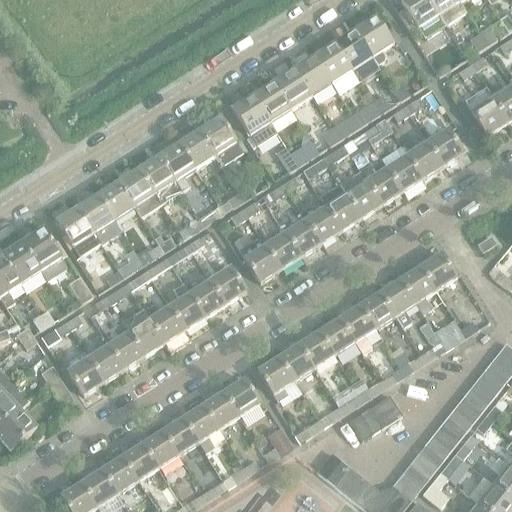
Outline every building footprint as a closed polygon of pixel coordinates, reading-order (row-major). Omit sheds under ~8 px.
[(418,32),(439,18),(440,18),(428,0),(408,0),(401,5),(405,12),(417,30),(418,32)] [(459,5),(460,5),(456,0),(428,0),(440,18),(439,18),(445,29),(466,16),(459,5)] [(405,12),(398,16),(401,22),(409,34),(417,30),(405,12)] [(511,25),(507,18),(499,23),(503,30),(507,36),(511,32),(511,25)] [(376,21),(355,34),(372,61),(373,61),(378,68),(384,64),(385,59),(383,55),(394,48),(376,21)] [(507,36),(503,29),(496,34),(500,41),(507,36)] [(488,30),(479,36),(488,49),(497,43),(488,30)] [(351,75),(353,74),(366,65),(372,61),(355,34),(334,48),(351,75)] [(478,56),(488,49),(479,36),(469,42),(478,56)] [(504,58),(511,52),(511,44),(510,42),(499,50),(504,58)] [(404,57),(407,54),(401,45),(397,47),(404,57)] [(358,83),(353,74),(351,75),(334,48),(314,60),(331,87),(337,96),(358,83)] [(448,57),(456,69),(466,62),(458,50),(448,57)] [(314,60),(293,73),(311,100),(331,87),(314,60)] [(475,65),(470,68),(476,77),(488,69),(482,60),(475,65)] [(465,84),(476,77),(470,68),(465,71),(459,75),(465,84)] [(293,73),(273,86),(290,113),(311,100),(293,73)] [(400,105),(409,99),(401,85),(391,92),(400,105)] [(273,86),(253,99),(270,126),(290,113),(273,86)] [(511,90),(492,103),(508,127),(511,123),(511,90)] [(508,127),(492,103),(486,93),(465,106),(476,123),(487,140),(508,127)] [(277,136),(270,126),(253,99),(232,112),(256,149),(277,136)] [(380,99),(371,105),(379,118),(389,112),(380,99)] [(416,102),(404,110),(409,118),(421,111),(416,102)] [(371,105),(351,118),(359,131),(379,118),(371,105)] [(465,106),(458,111),(469,128),(476,123),(465,106)] [(397,126),(409,118),(404,110),(392,118),(397,126)] [(351,118),(330,131),(339,144),(359,131),(351,118)] [(199,133),(216,159),(223,169),(243,156),(220,120),(199,133)] [(375,129),(364,136),(369,144),(380,137),(375,129)] [(330,149),(339,144),(330,131),(322,136),(330,149)] [(199,133),(179,146),(196,172),(216,159),(199,133)] [(448,134),(428,146),(443,170),(463,158),(448,134)] [(356,152),(369,144),(364,136),(351,144),(356,152)] [(310,144),(290,158),(298,170),(318,157),(310,144)] [(184,179),(196,172),(179,146),(159,159),(182,195),(191,189),(184,179)] [(428,146),(408,159),(423,183),(443,170),(428,146)] [(343,148),(323,161),(328,169),(348,156),(343,148)] [(358,171),(368,164),(362,154),(359,156),(351,161),(358,171)] [(288,177),(298,170),(290,158),(280,164),(288,177)] [(159,159),(138,172),(161,208),(182,195),(159,159)] [(408,159),(387,172),(402,196),(423,183),(408,159)] [(307,182),(328,169),(323,161),(302,175),(307,182)] [(141,221),(161,208),(138,172),(118,185),(135,211),(141,221)] [(387,172),(367,185),(382,209),(402,196),(387,172)] [(360,175),(340,188),(362,222),(382,209),(367,185),(366,185),(360,175)] [(294,180),(282,188),(287,196),(299,188),(294,180)] [(114,224),(135,211),(118,185),(97,198),(114,224)] [(250,188),(240,195),(245,204),(256,197),(250,188)] [(275,203),(287,196),(282,188),(270,195),(275,203)] [(326,211),(341,235),(362,222),(340,188),(319,201),(326,211)] [(227,203),(227,204),(233,212),(245,204),(240,195),(227,203)] [(97,198),(77,211),(94,237),(114,224),(97,198)] [(253,207),(242,214),(247,222),(258,214),(253,207)] [(100,247),(94,237),(77,211),(56,225),(79,260),(100,247)] [(326,211),(305,224),(320,248),(341,235),(326,211)] [(215,223),(210,214),(199,221),(205,230),(215,223)] [(235,229),(247,222),(242,214),(230,222),(235,229)] [(192,238),(205,230),(199,221),(186,229),(192,238)] [(305,224),(285,237),(300,261),(320,248),(305,224)] [(23,246),(41,275),(47,285),(66,273),(67,269),(43,233),(23,246)] [(285,237),(265,250),(280,274),(300,261),(285,237)] [(280,274),(265,250),(260,242),(252,246),(247,238),(234,246),(245,263),(244,264),(259,287),(280,274)] [(154,242),(158,247),(164,256),(175,249),(170,240),(163,245),(159,239),(154,242)] [(482,257),(496,248),(491,240),(477,249),(482,257)] [(198,242),(187,249),(192,257),(203,250),(198,242)] [(20,288),(41,275),(23,246),(2,259),(20,288)] [(151,264),(164,256),(158,247),(145,255),(151,264)] [(180,264),(192,257),(187,249),(176,256),(180,264)] [(441,258),(421,271),(436,295),(456,282),(441,258)] [(8,296),(20,288),(2,259),(0,260),(0,301),(6,311),(15,306),(8,296)] [(167,262),(147,275),(151,282),(172,269),(167,262)] [(129,266),(117,274),(123,282),(135,275),(129,266)] [(506,293),(511,285),(511,284),(494,270),(489,276),(493,281),(492,282),(506,293)] [(231,271),(210,285),(225,308),(246,295),(231,271)] [(421,271),(400,284),(415,308),(436,295),(421,271)] [(111,290),(123,282),(117,274),(106,281),(111,290)] [(147,275),(126,288),(131,295),(151,282),(147,275)] [(82,307),(92,301),(80,280),(69,287),(82,307)] [(404,315),(415,308),(400,284),(380,297),(395,321),(402,332),(410,326),(404,315)] [(210,285),(190,298),(205,321),(225,308),(210,285)] [(112,307),(131,295),(126,288),(107,300),(112,307)] [(180,304),(170,311),(185,334),(205,321),(190,298),(184,288),(173,294),(180,304)] [(380,297),(360,310),(374,334),(395,321),(380,297)] [(99,316),(112,307),(107,300),(94,308),(99,316)] [(465,330),(460,333),(465,340),(489,325),(477,306),(462,316),(469,328),(465,331),(465,330)] [(364,340),(374,334),(360,310),(339,323),(354,346),(361,358),(371,351),(364,340)] [(185,334),(170,311),(150,324),(165,347),(185,334)] [(47,313),(40,318),(48,330),(55,326),(47,313)] [(143,313),(124,326),(146,359),(165,347),(150,324),(143,313)] [(40,335),(48,330),(40,318),(32,323),(40,335)] [(78,319),(65,326),(70,334),(83,327),(78,319)] [(335,359),(354,346),(339,323),(320,336),(335,359)] [(441,345),(439,346),(444,354),(465,340),(460,333),(453,323),(434,335),(441,345)] [(428,325),(419,331),(429,347),(434,349),(439,346),(441,345),(434,335),(428,325)] [(59,341),(70,334),(65,326),(54,333),(59,341)] [(120,342),(109,349),(125,373),(146,359),(124,326),(113,332),(120,342)] [(6,332),(0,334),(0,344),(9,341),(6,332)] [(16,339),(21,346),(21,345),(32,339),(27,332),(16,339)] [(320,336),(300,348),(314,372),(335,359),(320,336)] [(36,346),(32,339),(21,345),(21,346),(25,353),(36,346)] [(99,356),(88,362),(104,386),(125,373),(109,349),(103,339),(92,346),(99,356)] [(434,349),(419,359),(424,367),(444,354),(439,346),(434,349)] [(303,379),(314,372),(300,348),(279,361),(294,385),(301,396),(310,390),(303,379)] [(511,352),(506,348),(491,366),(501,374),(511,360),(511,352)] [(400,351),(390,357),(399,371),(410,365),(400,351)] [(399,371),(399,372),(404,379),(424,367),(419,359),(410,365),(399,371)] [(511,360),(501,374),(509,381),(511,377),(511,360)] [(283,392),(294,385),(279,361),(257,375),(272,399),(273,398),(277,405),(288,399),(283,392)] [(83,399),(104,386),(88,362),(68,376),(83,399)] [(491,366),(483,376),(502,390),(509,381),(501,374),(491,366)] [(42,378),(46,385),(57,378),(52,371),(42,378)] [(399,372),(379,385),(384,392),(404,379),(399,372)] [(0,373),(0,399),(13,388),(0,373)] [(483,376),(476,385),(495,399),(502,390),(483,376)] [(74,405),(57,378),(46,385),(64,412),(74,405)] [(367,392),(361,383),(353,388),(359,397),(367,392)] [(246,384),(225,397),(239,421),(260,407),(246,384)] [(379,385),(359,397),(364,405),(384,392),(379,385)] [(476,385),(469,394),(487,409),(495,399),(476,385)] [(29,405),(13,388),(0,399),(0,432),(21,413),(20,412),(29,405)] [(353,388),(333,401),(339,410),(359,397),(353,388)] [(469,394),(461,403),(480,418),(487,409),(469,394)] [(225,397),(205,410),(220,433),(239,421),(225,397)] [(359,397),(339,410),(344,418),(364,405),(359,397)] [(389,399),(369,412),(376,423),(396,410),(389,399)] [(461,403),(454,412),(473,427),(480,418),(461,403)] [(494,409),(485,421),(492,426),(502,415),(494,409)] [(208,441),(220,433),(205,410),(184,423),(199,446),(206,456),(215,451),(208,441)] [(339,410),(319,423),(324,431),(344,418),(339,410)] [(402,420),(396,410),(376,423),(382,432),(402,420)] [(369,412),(359,418),(372,438),(382,432),(376,423),(369,412)] [(454,412),(447,421),(465,436),(473,427),(454,412)] [(37,431),(21,413),(0,432),(0,442),(12,455),(37,431)] [(359,418),(349,425),(362,445),(372,438),(359,418)] [(447,421),(440,430),(458,445),(465,436),(447,421)] [(483,437),(492,426),(485,421),(476,431),(483,437)] [(179,459),(199,446),(184,423),(164,436),(179,459)] [(299,447),(324,431),(319,423),(294,439),(299,447)] [(440,430),(432,440),(451,454),(458,445),(440,430)] [(274,451),(263,458),(268,466),(292,451),(282,435),(270,443),(274,451)] [(164,436),(144,448),(159,472),(179,459),(164,436)] [(432,440),(425,449),(443,464),(451,454),(432,440)] [(465,446),(455,458),(463,464),(473,452),(465,446)] [(147,479),(159,472),(144,448),(124,461),(138,485),(145,495),(154,489),(147,479)] [(425,449),(418,458),(436,473),(443,464),(425,449)] [(316,476),(326,483),(341,465),(331,457),(316,476)] [(263,458),(243,471),(248,479),(268,466),(263,458)] [(418,458),(410,467),(429,482),(436,473),(418,458)] [(455,458),(440,477),(448,483),(463,464),(455,458)] [(128,491),(138,485),(124,461),(103,474),(118,498),(125,508),(134,502),(128,491)] [(500,479),(492,489),(511,504),(511,472),(508,469),(498,462),(491,471),(500,479)] [(326,483),(335,490),(350,472),(341,465),(326,483)] [(410,467),(403,476),(422,491),(429,482),(410,467)] [(243,471),(223,484),(228,492),(248,479),(243,471)] [(335,490),(344,498),(359,479),(350,472),(335,490)] [(103,474),(83,487),(97,511),(118,498),(103,474)] [(395,486),(393,489),(411,504),(414,501),(422,491),(403,476),(395,486)] [(439,494),(448,483),(440,477),(422,499),(438,511),(440,511),(449,502),(439,494)] [(344,498),(353,505),(368,486),(359,479),(344,498)] [(477,508),(481,511),(511,511),(511,504),(492,489),(483,481),(467,500),(477,508)] [(223,484),(203,497),(208,505),(228,492),(223,484)] [(353,505),(361,511),(363,511),(377,494),(368,486),(353,505)] [(69,511),(95,511),(97,511),(83,487),(62,500),(69,511)] [(393,489),(377,494),(363,511),(404,511),(411,504),(393,489)] [(196,511),(208,505),(203,497),(183,510),(184,511),(196,511)]
